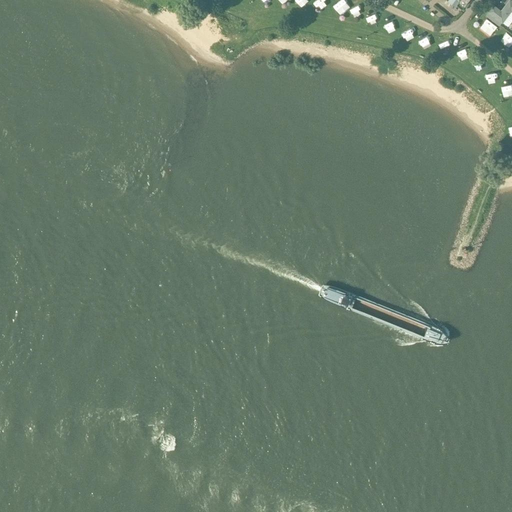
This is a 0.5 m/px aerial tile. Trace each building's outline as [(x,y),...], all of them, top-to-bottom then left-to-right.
[(314,0),(313,2),(319,10),(327,4),(324,0),(314,0)] [(337,14),(346,6),(340,0),(338,0),(331,6),(337,14)] [(511,0),(508,0),(501,9),(493,3),(488,10),(503,22),(511,11),(511,0)] [(353,18),(364,13),(359,3),(348,8),(353,18)] [(377,11),(366,16),(370,24),(380,20),(377,11)] [(388,33),(398,28),(393,19),(384,23),(388,33)] [(483,27),(492,34),(498,27),(490,19),(483,27)] [(401,30),(403,39),(413,37),(411,28),(401,30)] [(503,42),(511,50),(511,48),(511,36),(510,34),(503,42)] [(442,51),(452,47),(449,38),(439,43),(442,51)] [(468,57),(465,48),(457,50),(459,60),(468,57)] [(485,57),(471,61),(474,71),(488,67),(485,57)] [(498,71),(484,73),(486,84),(500,81),(498,71)] [(511,83),(501,86),(503,96),(511,94),(511,83)]
